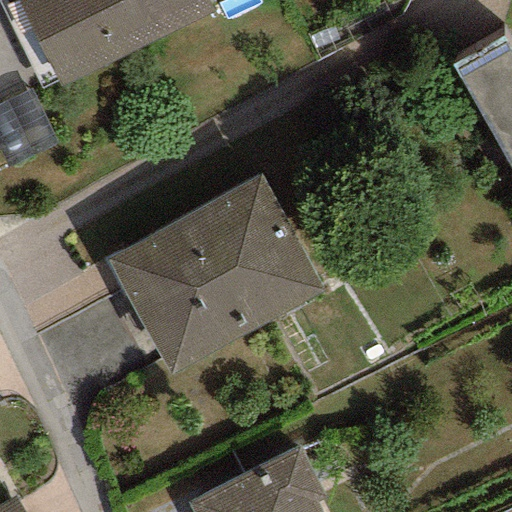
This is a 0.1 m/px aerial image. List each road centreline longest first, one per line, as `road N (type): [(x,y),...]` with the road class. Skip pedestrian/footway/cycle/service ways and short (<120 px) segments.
road 1 (residential): [(493,0),(7,256)]
road 2 (residential): [(7,256),(106,511)]
